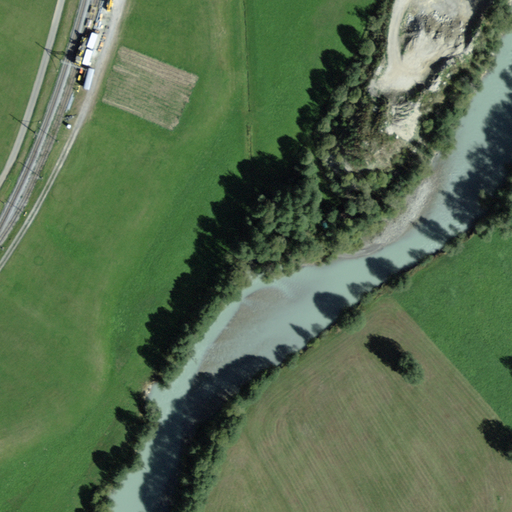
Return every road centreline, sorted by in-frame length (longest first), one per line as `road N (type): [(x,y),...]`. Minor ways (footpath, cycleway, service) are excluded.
road 1 (track): [(121,0),(80,116),(0,265)]
road 2 (track): [(61,0),(0,180)]
